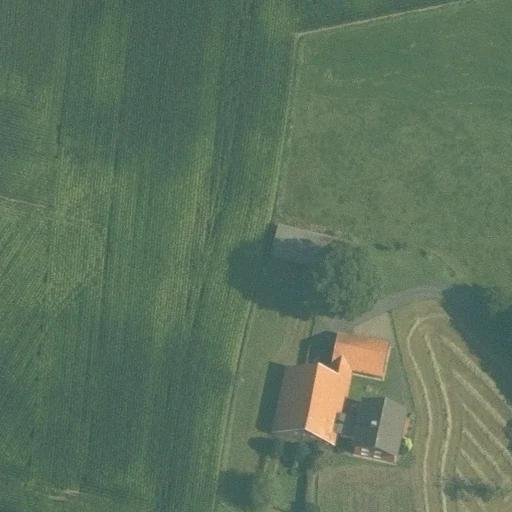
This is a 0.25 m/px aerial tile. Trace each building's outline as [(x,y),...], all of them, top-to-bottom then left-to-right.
[(345,245),(276,229),(269,258),(339,274),(345,245)] [(388,349),(335,337),(325,380),(346,384),(348,373),(381,380),(388,349)] [(325,380),(285,371),(271,437),(333,450),(336,439),(340,419),(348,384),(346,384),(325,380)] [(403,419),(362,410),(359,424),(355,443),(352,456),(392,465),(403,419)] [(359,424),(340,419),(336,439),(355,443),(359,424)]
